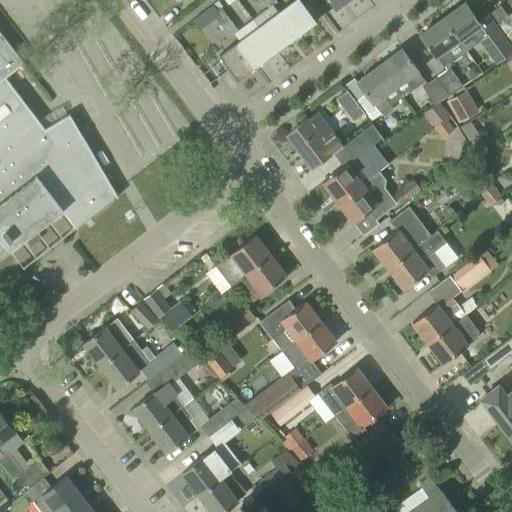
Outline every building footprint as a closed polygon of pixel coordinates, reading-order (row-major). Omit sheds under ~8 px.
[(252,18),(258,26),(276,51),(296,36),(277,11),(272,5),(277,1),(275,0),(262,0),(268,7),(252,18)] [(296,36),(316,22),(299,0),(292,0),(277,11),(296,36)] [(511,51),(511,46),(500,30),(496,24),(488,13),(478,20),(465,2),(442,19),(465,49),(478,40),(496,63),(511,51)] [(213,15),(221,25),(229,19),(221,7),(216,10),(212,5),(197,15),(203,23),(213,15)] [(507,15),(500,5),(488,13),(496,24),(507,15)] [(496,24),(500,30),(511,46),(511,11),(507,15),(496,24)] [(229,19),(221,25),(229,36),(238,30),(229,19)] [(454,57),(465,49),(442,19),(420,35),(434,55),(436,54),(444,65),(454,57)] [(276,51),(258,26),(238,40),(257,65),(276,51)] [(0,257),(8,251),(62,211),(76,229),(119,196),(116,191),(70,112),(45,127),(31,108),(7,77),(26,62),(0,28),(0,257)] [(238,40),(235,43),(218,55),(237,80),(257,65),(238,40)] [(402,48),(379,65),(394,85),(407,76),(415,87),(425,80),(414,64),(402,48)] [(379,65),(357,82),(365,93),(380,113),(381,112),(384,116),(393,109),(390,105),(391,105),(388,100),(383,94),(394,85),(379,65)] [(436,77),(449,94),(462,85),(450,67),(436,77)] [(436,77),(422,86),(434,104),(449,94),(436,77)] [(347,90),(335,98),(341,106),(353,98),(347,90)] [(478,110),(467,90),(446,101),(457,122),(478,110)] [(425,116),(434,128),(446,118),(437,107),(425,116)] [(312,168),(327,156),(342,145),(329,127),(317,112),(308,119),(307,118),(286,134),(312,168)] [(446,118),(434,128),(442,138),(454,129),(446,118)] [(362,151),(357,155),(347,162),(338,169),(322,181),(337,202),(377,171),(362,151)] [(379,170),(377,171),(337,202),(353,222),(369,210),(375,217),(396,202),(384,187),(386,180),(379,170)] [(472,183),(481,195),(482,194),(493,185),(484,174),(472,183)] [(420,188),(412,178),(393,193),(401,203),(420,188)] [(493,185),(482,194),(481,195),(487,202),(489,205),(501,196),(493,185)] [(430,235),(408,205),(389,220),(396,229),(372,247),(388,268),(414,247),(430,235)] [(388,268),(403,288),(427,270),(432,276),(445,266),(433,251),(446,242),(437,230),(430,235),(414,247),(388,268)] [(245,274),(270,255),(254,235),(220,261),(215,265),(229,285),(245,274)] [(463,292),(497,266),(484,250),(450,276),(463,292)] [(285,275),(270,255),(245,274),(254,286),(245,293),(250,301),(260,294),(285,275)] [(168,308),(167,306),(155,290),(143,298),(156,317),(168,308)] [(412,322),(427,342),(465,313),(452,297),(450,299),(447,295),(412,322)] [(172,331),(206,304),(200,296),(186,307),(181,301),(160,316),(172,331)] [(305,301),(295,308),(288,299),(259,321),(281,350),(295,340),(320,321),(305,301)] [(156,318),(140,301),(130,310),(146,327),(156,318)] [(254,317),(244,302),(227,315),(238,329),(254,317)] [(452,323),(427,342),(443,363),(459,351),(468,344),(477,337),(478,330),(465,313),(452,323)] [(83,343),(100,365),(133,339),(116,318),(104,327),(83,343)] [(295,340),(281,350),(271,358),(283,374),(243,404),(246,407),(257,418),(258,419),(304,385),(294,373),(336,341),(320,321),(295,340)] [(511,334),(477,361),(461,373),(469,384),(485,372),(511,350),(511,334)] [(141,350),(133,339),(100,365),(117,387),(138,371),(140,369),(148,379),(160,370),(189,348),(179,337),(162,350),(154,356),(146,346),(141,350)] [(160,370),(170,383),(200,360),(189,348),(160,370)] [(231,367),(216,348),(205,357),(219,376),(231,367)] [(317,392),(334,415),(371,387),(355,367),(330,386),(329,383),(317,392)] [(132,407),(149,429),(182,404),(172,391),(169,394),(162,385),(148,395),(132,407)] [(498,385),(480,398),(511,440),(511,391),(506,395),(498,385)] [(315,398),(307,387),(271,414),(279,425),(315,398)] [(386,407),(371,387),(334,415),(352,438),(365,429),(363,425),(386,407)] [(149,429),(166,452),(187,436),(187,435),(196,428),(195,428),(199,425),(208,436),(228,421),(246,407),(243,404),(236,397),(208,418),(192,398),(182,404),(149,429)] [(0,450),(3,454),(0,456),(0,462),(5,469),(15,461),(22,471),(17,475),(28,488),(49,471),(38,458),(30,465),(16,448),(24,442),(0,411),(0,450)] [(224,441),(236,432),(228,421),(208,436),(216,446),(216,447),(224,441)] [(362,452),(390,429),(383,421),(355,444),(362,452)] [(280,443),(289,451),(304,439),(295,428),(282,437),(285,440),(280,443)] [(345,469),(353,479),(400,441),(392,431),(345,469)] [(304,439),(289,451),(303,465),(316,455),(304,439)] [(203,456),(182,472),(199,494),(228,471),(240,462),(224,441),(216,447),(216,446),(213,448),(203,456)] [(15,461),(5,469),(13,478),(17,475),(22,471),(15,461)] [(261,500),(265,497),(294,475),(284,462),(251,487),(261,500)] [(228,471),(199,494),(212,511),(221,511),(237,500),(237,499),(245,493),(237,482),(237,483),(228,471)] [(56,511),(80,494),(65,475),(32,501),(40,511),(56,511)] [(430,477),(419,484),(429,499),(410,511),(456,511),(441,490),(440,491),(430,477)] [(16,511),(20,511),(31,504),(22,493),(9,503),(16,511)] [(93,511),(80,494),(56,511),(93,511)]
